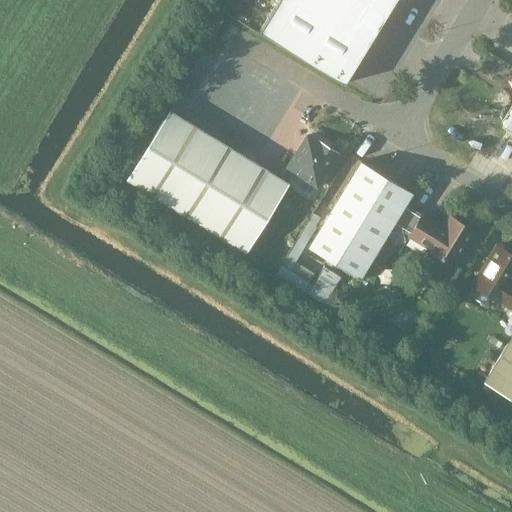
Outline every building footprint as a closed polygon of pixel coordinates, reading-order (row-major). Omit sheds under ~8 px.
[(276,0),(257,32),(342,84),(393,0),(276,0)] [(470,79),(461,92),(475,101),(484,88),(470,79)] [(167,110),(125,178),(245,252),(248,247),(286,183),(278,178),(252,162),(167,110)] [(305,135),(278,178),(286,183),(292,173),(315,187),(336,153),(317,141),(316,142),(305,135)] [(358,278),(391,224),(403,205),(410,193),(359,161),(306,247),(358,278)] [(448,216),(441,227),(403,205),(391,224),(408,234),(407,236),(428,249),(427,250),(452,266),(473,232),(448,216)] [(472,286),(467,294),(483,304),(487,297),(498,304),(499,302),(511,309),(511,289),(508,287),(511,279),(511,255),(494,245),(470,285),(472,286)] [(282,273),(313,287),(318,274),(287,261),(282,273)] [(511,332),(482,381),(492,387),(511,399),(511,332)]
